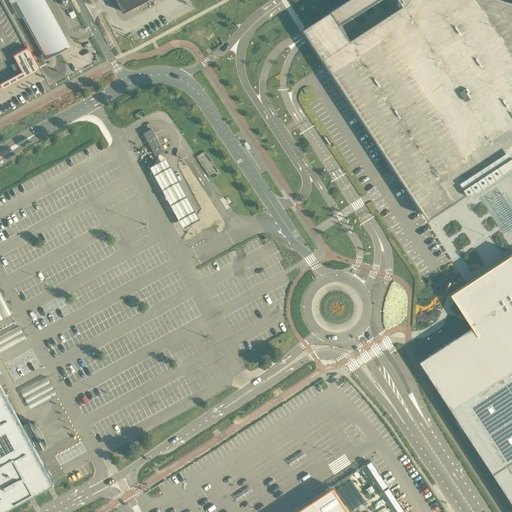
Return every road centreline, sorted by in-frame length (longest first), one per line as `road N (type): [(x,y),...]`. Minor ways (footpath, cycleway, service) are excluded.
road 1 (tertiary): [(324,279),(190,85),(157,74),(124,85)]
road 2 (tertiary): [(231,403),(330,353),(414,416)]
road 3 (tertiary): [(55,511),(231,403)]
